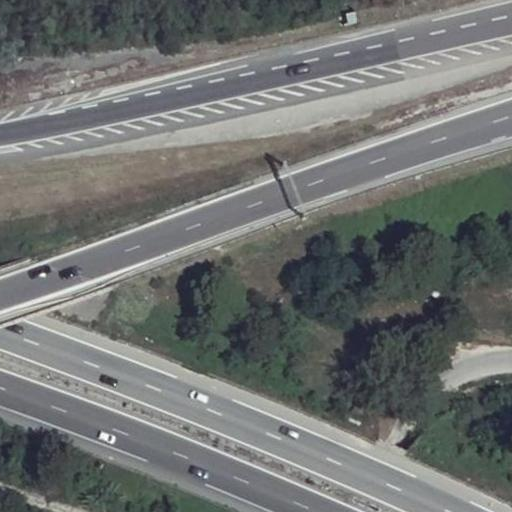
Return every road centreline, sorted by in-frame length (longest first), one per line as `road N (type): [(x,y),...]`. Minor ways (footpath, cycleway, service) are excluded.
road 1 (motorway): [(0,293),(511,118)]
road 2 (motorway): [(449,511),(0,329)]
road 3 (motorway): [(381,52),(0,134)]
road 4 (motorway): [(0,384),(310,511)]
road 5 (unclassified): [(511,361),(456,370),(433,384),(364,511)]
road 6 (motorway): [(511,16),(381,52)]
road 7 (motorway): [(511,24),(381,52)]
